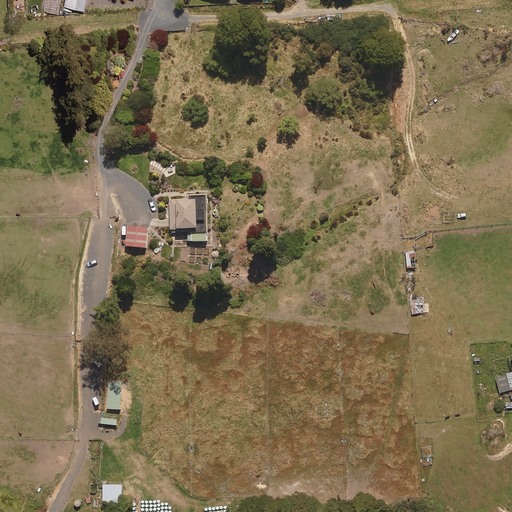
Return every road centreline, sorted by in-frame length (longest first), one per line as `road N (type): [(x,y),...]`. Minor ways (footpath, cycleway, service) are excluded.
road 1 (track): [(148,20),(399,4),(409,96)]
road 2 (track): [(148,20),(107,144),(145,191),(142,209)]
road 3 (track): [(148,20),(0,41)]
